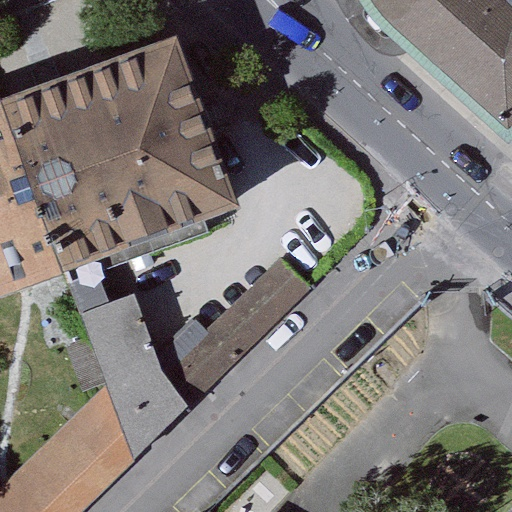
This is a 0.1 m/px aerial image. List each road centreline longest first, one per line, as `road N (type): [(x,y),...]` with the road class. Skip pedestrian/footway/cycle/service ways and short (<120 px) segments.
road 1 (residential): [(124,511),(462,181)]
road 2 (primary): [(330,58),(462,181)]
